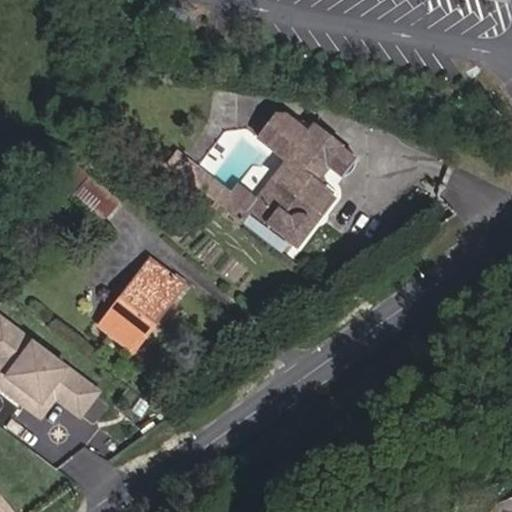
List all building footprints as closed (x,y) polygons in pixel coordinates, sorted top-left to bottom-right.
[(331,194),(315,182),(328,165),(341,149),(342,148),(314,126),(309,133),(280,111),(259,139),(288,161),(256,202),(249,210),(296,246),(307,230),(308,227),(308,223),(305,219),(301,216),(296,216),(291,220),(288,218),(302,200),(317,212),(331,194)] [(342,175),(354,160),(341,149),(328,165),(342,175)] [(231,197),(192,166),(183,177),(241,222),(249,210),(256,202),(238,188),(231,197)] [(121,201),(91,175),(75,195),(105,220),(121,201)] [(133,352),(183,286),(150,261),(100,326),(133,352)] [(97,391),(0,317),(0,370),(19,384),(11,394),(33,411),(47,393),(44,390),(52,379),(61,386),(54,396),(79,415),(97,391)] [(19,384),(0,370),(0,385),(11,394),(19,384)] [(54,396),(61,386),(52,379),(44,390),(47,393),(33,411),(39,415),(54,396)]
